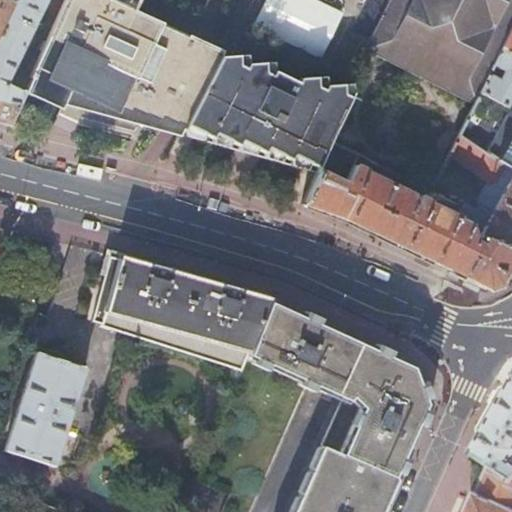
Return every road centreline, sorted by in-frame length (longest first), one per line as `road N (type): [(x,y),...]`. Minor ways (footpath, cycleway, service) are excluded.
road 1 (secondary): [(0,178),(278,250),(447,322),(510,329)]
road 2 (tertiary): [(510,329),(467,387),(412,511)]
